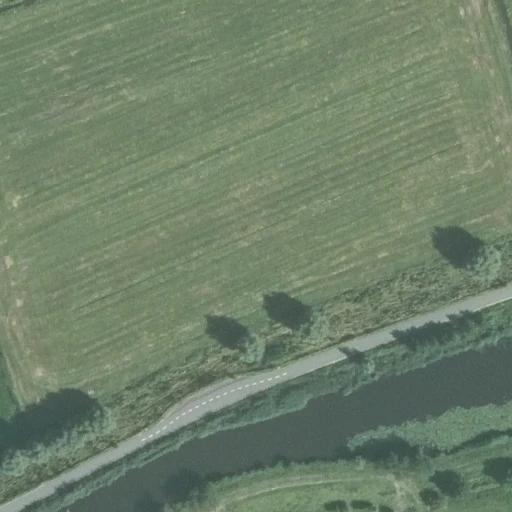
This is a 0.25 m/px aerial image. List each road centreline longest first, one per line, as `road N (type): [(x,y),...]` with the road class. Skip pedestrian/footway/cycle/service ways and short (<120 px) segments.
road 1 (unclassified): [(22,511),(226,397),(511,288)]
road 2 (track): [(201,510),(289,481),(399,474)]
